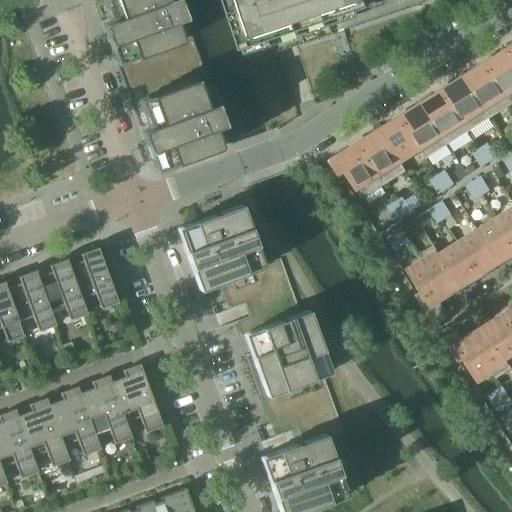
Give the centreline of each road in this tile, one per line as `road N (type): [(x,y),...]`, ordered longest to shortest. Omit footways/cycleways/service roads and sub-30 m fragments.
road 1 (residential): [(139,204),(308,139),(511,12)]
road 2 (residential): [(139,204),(67,3)]
road 3 (residential): [(0,399),(186,330)]
road 4 (residential): [(86,511),(233,457)]
road 5 (residential): [(0,254),(139,204)]
road 6 (residential): [(233,457),(186,330)]
road 7 (residential): [(186,330),(139,204)]
